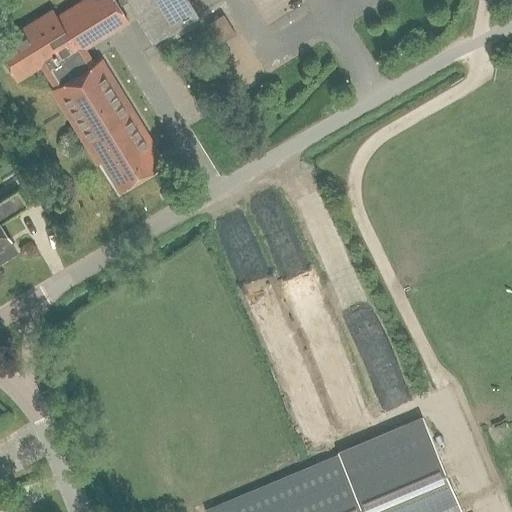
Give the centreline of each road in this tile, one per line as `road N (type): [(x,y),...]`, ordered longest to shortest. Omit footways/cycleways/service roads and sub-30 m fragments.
road 1 (unclassified): [(38,299),(511,26)]
road 2 (unclassified): [(30,401),(82,511)]
